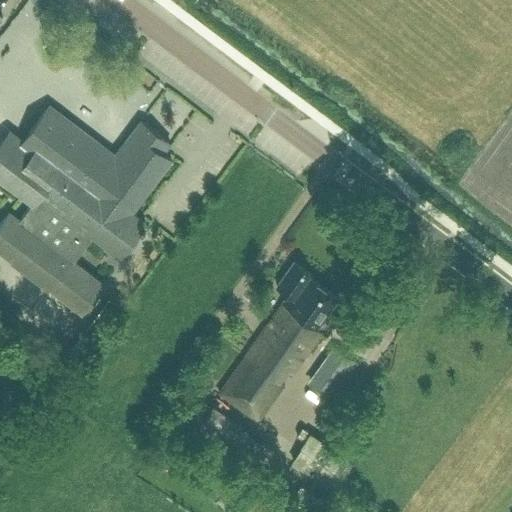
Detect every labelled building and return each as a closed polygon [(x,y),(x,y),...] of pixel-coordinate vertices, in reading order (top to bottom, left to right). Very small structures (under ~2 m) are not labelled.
[(92,0),(78,0),(76,4),(116,32),(124,21),(92,0)] [(0,44),(11,53),(26,36),(6,18),(0,25),(0,44)] [(113,154),(48,104),(20,140),(9,131),(3,139),(1,137),(0,139),(0,178),(30,201),(18,218),(7,210),(0,219),(0,250),(12,260),(11,262),(45,287),(46,285),(81,311),(103,281),(73,260),(91,236),(118,256),(144,221),(129,210),(169,156),(160,150),(167,140),(139,119),(113,154)] [(308,274),(291,262),(275,285),(286,294),(218,390),(257,418),(320,330),(315,326),(336,296),(307,276),(308,274)] [(73,360),(116,303),(108,297),(65,354),(73,360)] [(356,361),(333,345),(308,381),(331,397),(356,361)] [(332,487),(351,460),(307,432),(302,440),(289,459),(332,487)]
